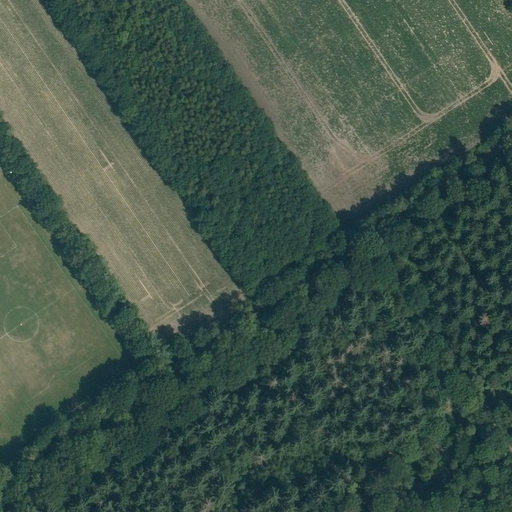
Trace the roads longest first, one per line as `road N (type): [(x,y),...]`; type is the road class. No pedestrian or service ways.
road 1 (track): [(0,502),(67,440),(511,138)]
road 2 (track): [(511,451),(380,258),(380,229)]
road 3 (track): [(391,511),(511,408)]
